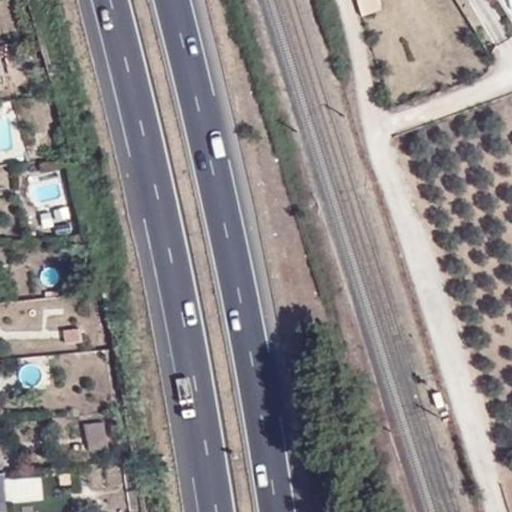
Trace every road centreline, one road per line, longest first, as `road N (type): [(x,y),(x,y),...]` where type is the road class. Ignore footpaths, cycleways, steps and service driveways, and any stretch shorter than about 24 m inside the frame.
road 1 (residential): [(343,0),(499,511)]
road 2 (motorway): [(110,0),(182,305),(217,511)]
road 3 (motorway): [(277,511),(244,317),(174,0)]
